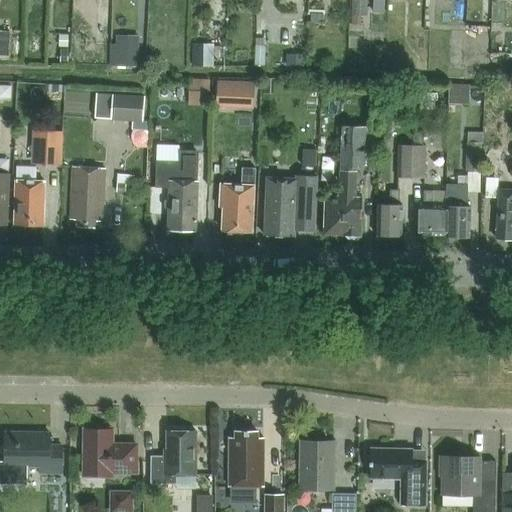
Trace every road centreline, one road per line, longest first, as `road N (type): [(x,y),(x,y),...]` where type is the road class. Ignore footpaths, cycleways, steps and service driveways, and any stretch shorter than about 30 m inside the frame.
road 1 (residential): [(511,420),(425,419),(286,399),(0,395)]
road 2 (tertiary): [(511,275),(0,266)]
